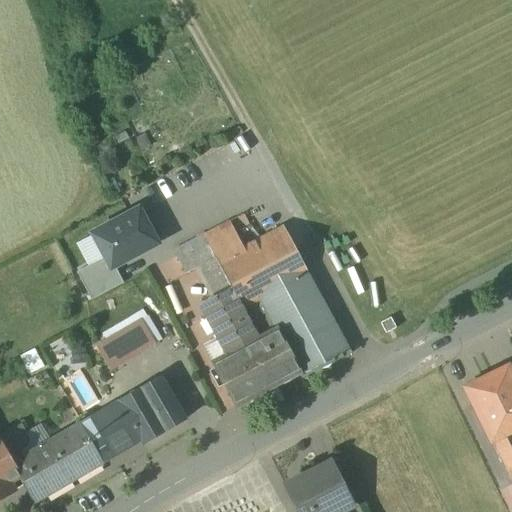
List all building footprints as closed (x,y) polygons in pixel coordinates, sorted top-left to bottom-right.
[(84,237),(106,278),(155,251),(133,211),(84,237)] [(229,223),(204,236),(216,259),(218,263),(243,250),(229,223)] [(243,250),(218,263),(232,291),(233,292),(298,257),(283,229),(243,250)] [(204,236),(185,246),(198,269),(216,259),(204,236)] [(185,246),(160,259),(173,282),(198,269),(185,246)] [(298,257),(233,292),(242,310),(239,312),(255,342),(278,330),(300,373),(299,373),(302,380),(350,354),(298,257)] [(232,291),(201,307),(228,357),(255,342),(239,312),(242,310),(233,292),(232,291)] [(141,322),(96,348),(110,372),(155,345),(141,322)] [(228,357),(212,365),(235,407),(299,373),(300,373),(278,330),(255,342),(228,357)] [(38,358),(23,365),(29,376),(44,369),(38,358)] [(508,367),(464,389),(491,443),(511,433),(511,375),(509,368),(508,367)] [(139,392),(122,402),(122,401),(119,403),(120,403),(80,426),(102,464),(102,465),(110,460),(113,459),(119,455),(119,456),(121,454),(128,449),(129,450),(131,448),(131,447),(142,441),(143,442),(142,443),(144,445),(146,444),(146,443),(153,439),(153,440),(156,438),(156,437),(163,434),(166,432),(172,428),(176,426),(175,426),(182,422),(182,423),(185,421),(183,419),(161,382),(162,381),(160,379),(158,380),(158,381),(142,390),(141,390),(138,392),(139,392)] [(21,426),(0,437),(0,445),(12,465),(25,458),(23,453),(28,450),(31,442),(21,426)] [(25,458),(12,465),(22,483),(34,503),(102,464),(80,426),(25,458)] [(511,433),(493,443),(511,481),(511,433)] [(0,445),(0,495),(22,483),(12,465),(0,445)] [(331,463),(284,487),(297,511),(343,511),(353,507),(331,463)]
